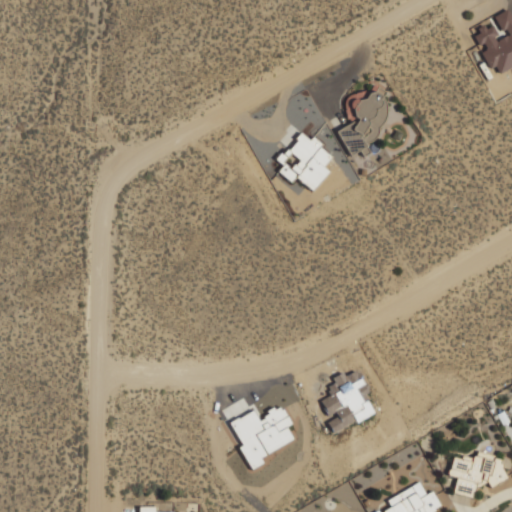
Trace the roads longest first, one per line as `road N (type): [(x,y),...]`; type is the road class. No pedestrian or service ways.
road 1 (residential): [(102,375),(210,375),(299,358),(377,328),(511,247)]
road 2 (residential): [(427,0),(106,175)]
road 3 (residential): [(102,375),(106,175)]
road 4 (residential): [(102,375),(95,511)]
